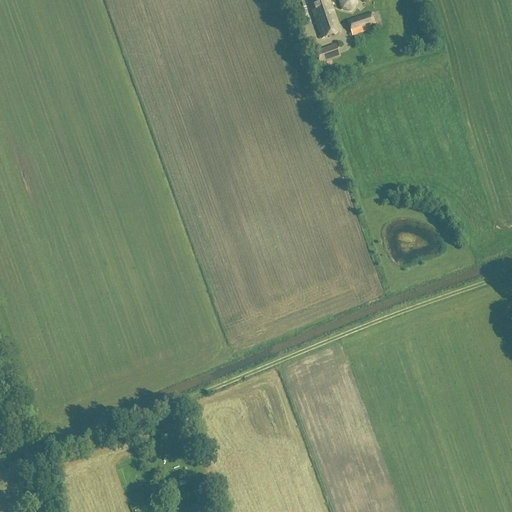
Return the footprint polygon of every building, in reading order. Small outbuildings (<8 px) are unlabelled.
[(339,33),(328,0),(308,0),(321,40),(339,33)] [(339,0),(338,1),(341,10),(351,12),(357,5),(354,0),(339,0)] [(299,10),(305,9),(303,2),(297,4),(299,10)] [(371,14),(347,22),(352,36),(375,29),(371,14)] [(316,54),(320,65),(339,58),(335,47),(316,54)] [(335,75),(331,62),(320,66),(324,79),(335,75)] [(185,510),(185,511),(207,511),(204,503),(185,510)]
